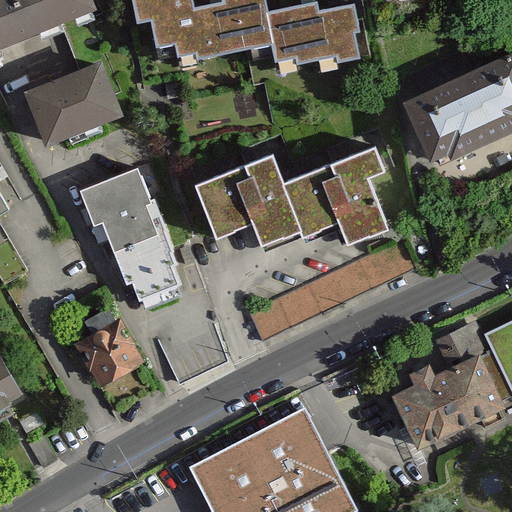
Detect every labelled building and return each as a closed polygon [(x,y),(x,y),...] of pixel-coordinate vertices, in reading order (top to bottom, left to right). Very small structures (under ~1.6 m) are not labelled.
[(0,0),(0,52),(93,17),(86,0),(0,0)] [(262,13),(259,0),(219,0),(221,4),(194,10),(192,0),(125,0),(130,23),(148,20),(154,51),(174,47),(177,62),(245,48),(247,58),(270,54),(262,13)] [(314,69),(356,61),(351,35),(359,34),(354,7),(319,14),(317,2),(262,13),(270,54),(273,68),(313,61),(314,69)] [(511,61),(413,108),(439,164),(511,129),(511,61)] [(124,119),(102,62),(25,92),(47,149),(124,119)] [(341,247),(388,229),(369,182),(387,175),(375,145),(276,183),(297,238),(332,224),(341,247)] [(276,183),(265,156),(188,186),(209,241),(247,226),(257,253),(297,238),(276,183)] [(152,219),(135,176),(79,197),(89,222),(99,219),(124,285),(130,283),(137,302),(179,286),(171,266),(177,264),(159,216),(152,219)] [(0,219),(11,213),(0,193),(0,219)] [(69,347),(93,390),(144,362),(110,301),(77,320),(87,337),(69,347)] [(511,379),(511,321),(489,332),(511,379)] [(214,331),(165,356),(182,389),(231,364),(214,331)] [(415,441),(507,398),(479,340),(437,359),(430,345),(407,356),(414,369),(387,382),(415,441)] [(0,418),(28,403),(0,354),(0,418)] [(303,402),(192,461),(219,511),(339,511),(358,502),(303,402)]
